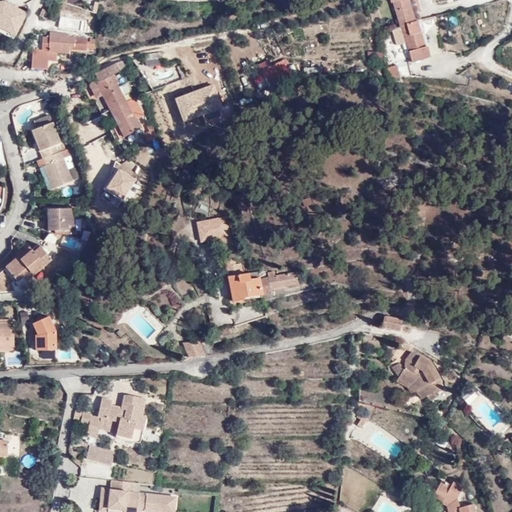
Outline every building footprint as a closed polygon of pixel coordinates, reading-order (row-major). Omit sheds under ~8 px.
[(393,0),(401,28),(420,23),(414,0),(393,0)] [(0,2),(0,31),(13,38),(26,14),(4,2),(0,2)] [(401,28),(405,43),(410,62),(428,57),(420,23),(401,28)] [(401,28),(390,30),(394,46),(405,43),(401,28)] [(44,66),(45,62),(54,62),(55,54),(66,54),(66,51),(84,53),(85,50),(88,50),(89,38),(64,38),(65,34),(46,33),(46,37),(38,36),(38,51),(29,50),(28,65),(44,66)] [(161,48),(144,51),(145,57),(162,54),(161,48)] [(116,59),(96,70),(100,80),(94,83),(91,77),(87,79),(87,85),(92,94),(93,94),(94,97),(103,93),(108,102),(121,94),(123,93),(125,93),(118,80),(119,79),(114,71),(121,68),(116,59)] [(296,61),(289,63),(291,70),(298,68),(296,61)] [(284,67),(268,75),(270,81),(287,73),(284,67)] [(387,77),(390,84),(402,85),(398,72),(387,77)] [(108,102),(105,104),(119,129),(138,118),(133,109),(130,111),(121,94),(108,102)] [(28,129),(36,152),(38,151),(52,146),(49,139),(54,137),(47,117),(29,124),(30,128),(28,129)] [(52,146),(38,151),(42,163),(40,164),(48,186),(77,175),(70,154),(69,152),(61,154),(57,144),(52,146)] [(182,162),(177,172),(187,177),(191,167),(182,162)] [(66,225),(66,205),(45,206),(46,226),(66,225)] [(242,295),(258,292),(256,277),(249,278),(248,273),(240,274),(238,263),(237,262),(229,216),(197,220),(201,241),(221,238),(231,301),(243,299),(242,295)] [(0,260),(0,262),(12,276),(10,277),(12,281),(16,280),(46,254),(34,240),(27,245),(23,241),(17,246),(20,251),(3,265),(0,260)] [(0,260),(3,265),(20,251),(17,246),(16,246),(0,258),(0,260)] [(273,268),(255,271),(256,277),(267,275),(269,287),(295,283),(293,271),(273,273),(273,268)] [(256,277),(258,292),(269,291),(269,287),(267,275),(256,277)] [(47,323),(43,310),(27,315),(28,321),(26,321),(28,332),(28,344),(49,344),(47,323)] [(395,318),(385,319),(382,327),(401,333),(405,322),(395,318)] [(118,330),(113,326),(108,330),(114,335),(118,330)] [(187,359),(201,357),(197,342),(183,343),(187,359)] [(392,370),(399,382),(410,388),(412,392),(418,400),(421,397),(427,405),(439,399),(436,395),(443,391),(438,383),(440,381),(431,365),(420,359),(417,361),(409,356),(402,365),(392,370)] [(478,387),(482,382),(475,377),(471,382),(478,387)] [(410,388),(399,382),(397,385),(406,391),(410,395),(412,392),(410,388)] [(90,422),(89,425),(99,427),(100,425),(117,430),(117,431),(132,435),(134,425),(143,427),(147,412),(143,411),(147,395),(129,391),(124,392),(122,403),(112,401),(113,396),(103,394),(99,412),(84,409),(84,410),(76,408),(74,415),(82,417),(81,420),(90,422)] [(99,427),(89,425),(88,433),(97,435),(99,427)] [(90,442),(87,455),(99,459),(102,445),(90,442)] [(114,448),(102,445),(99,459),(111,462),(114,448)] [(135,479),(112,476),(111,485),(102,484),(99,507),(108,508),(107,511),(137,511),(138,507),(175,511),(177,494),(134,488),(135,479)] [(474,511),(473,509),(460,511),(457,502),(463,492),(453,485),(449,489),(441,485),(430,503),(445,511),(474,511)]
